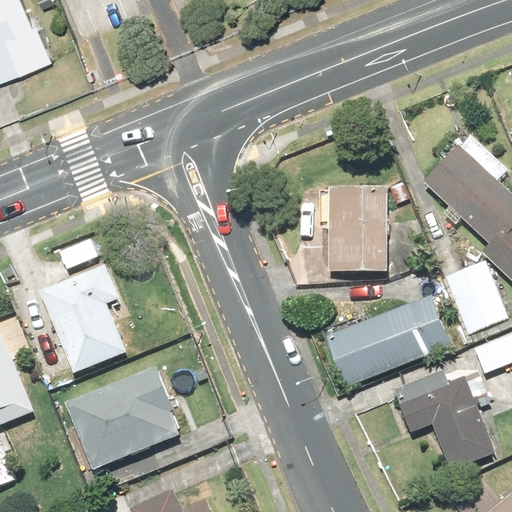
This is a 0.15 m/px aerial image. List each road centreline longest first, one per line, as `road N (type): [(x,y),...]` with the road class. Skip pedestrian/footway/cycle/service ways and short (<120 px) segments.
road 1 (residential): [(175,132),(341,511)]
road 2 (tertiary): [(175,132),(504,0)]
road 3 (tertiary): [(0,203),(175,132)]
